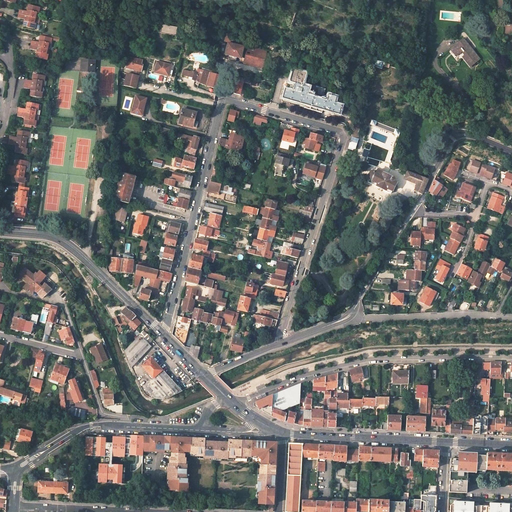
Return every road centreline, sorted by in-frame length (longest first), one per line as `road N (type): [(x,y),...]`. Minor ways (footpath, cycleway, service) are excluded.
road 1 (unclassified): [(164,334),(224,99),(334,129),(341,139)]
road 2 (tertiary): [(511,150),(470,134),(452,138),(349,314),(278,343)]
road 3 (unclassified): [(511,357),(364,359),(296,376),(234,404)]
road 4 (unclassified): [(278,343),(341,139)]
road 5 (secondary): [(164,334),(60,238),(0,230)]
road 6 (unclassified): [(45,450),(96,424),(205,430)]
road 7 (secondary): [(444,442),(283,432)]
